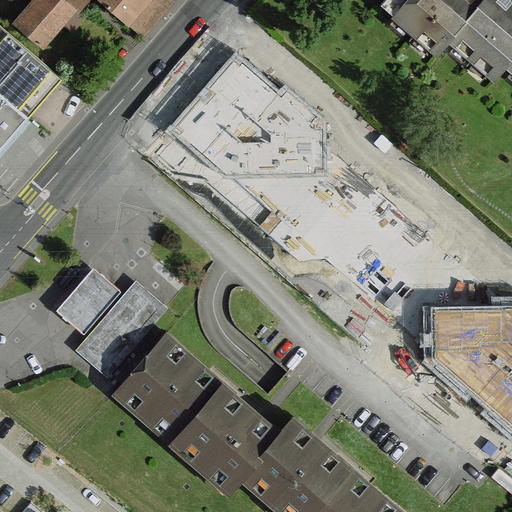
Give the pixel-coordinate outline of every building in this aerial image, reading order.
[(35,0),(17,23),(44,47),(65,23),(76,32),(87,19),(79,11),(90,0),(102,0),(145,38),(174,3),(171,0),(35,0)] [(511,0),(387,0),(384,4),(440,53),(452,39),(498,78),(510,65),(511,66),(511,0)] [(0,91),(15,105),(29,117),(63,79),(0,24),(0,91)] [(236,52),(169,129),(226,175),(326,173),(326,119),(286,84),(281,91),(236,52)] [(0,122),(15,105),(0,91),(0,122)] [(136,279),(76,349),(108,377),(168,307),(136,279)] [(511,307),(424,307),(424,361),(511,438),(511,307)] [(169,333),(116,395),(231,493),(243,479),(282,511),(404,511),(295,418),(284,431),(169,333)] [(23,457),(0,487),(0,504),(9,511),(8,511),(43,511),(60,489),(75,500),(83,490),(67,477),(60,486),(23,457)]
